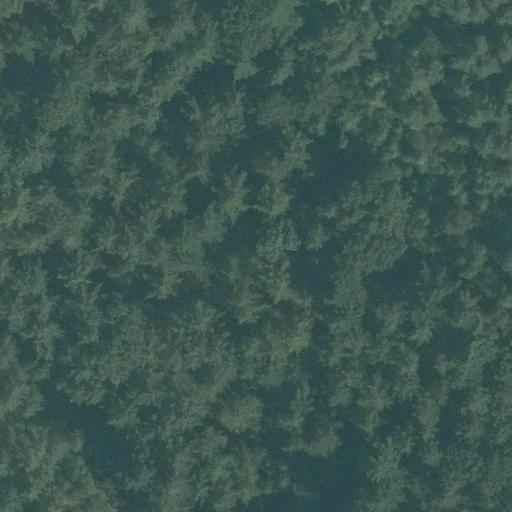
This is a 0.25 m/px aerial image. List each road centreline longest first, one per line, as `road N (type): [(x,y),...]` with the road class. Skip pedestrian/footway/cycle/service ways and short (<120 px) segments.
road 1 (track): [(117,511),(0,301)]
road 2 (track): [(511,427),(342,511)]
